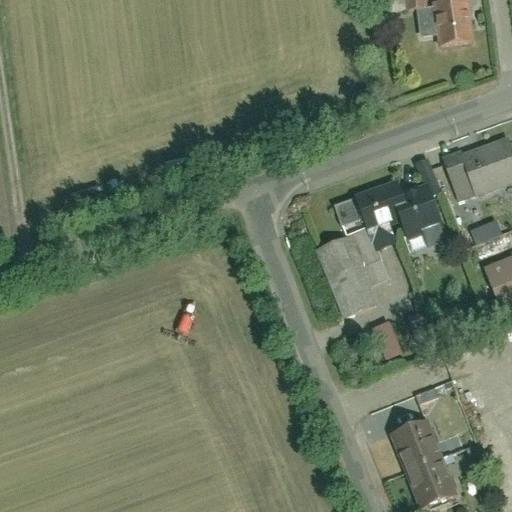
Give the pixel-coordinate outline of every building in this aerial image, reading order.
[(410,0),(411,12),(423,11),(422,0),(410,0)] [(439,52),(476,42),(471,0),(457,0),(433,4),(439,52)] [(511,183),(511,141),(510,138),(465,154),(463,149),(445,156),(461,202),(511,183)] [(403,184),(356,204),(368,233),(378,256),(395,249),(390,236),(403,230),(410,249),(448,234),(430,192),(410,201),(403,184)] [(468,233),(474,247),(501,236),(495,222),(468,233)] [(368,233),(316,255),(344,321),(380,306),(374,291),(390,284),(378,256),(368,233)] [(511,260),(486,271),(505,318),(511,314),(511,260)] [(387,323),(370,331),(383,362),(401,355),(387,323)] [(426,426),(391,440),(404,477),(441,461),(426,426)] [(458,499),(441,461),(404,477),(421,511),(458,499)]
